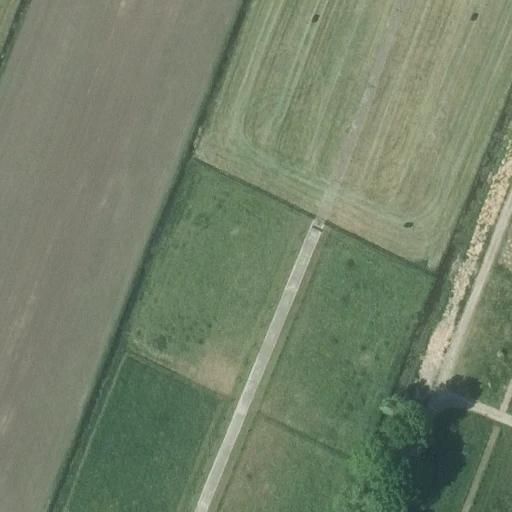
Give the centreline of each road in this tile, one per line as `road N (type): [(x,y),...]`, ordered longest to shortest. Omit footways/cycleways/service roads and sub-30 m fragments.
road 1 (track): [(198,511),(399,0)]
road 2 (track): [(511,199),(437,397)]
road 3 (track): [(511,424),(437,397),(393,511)]
